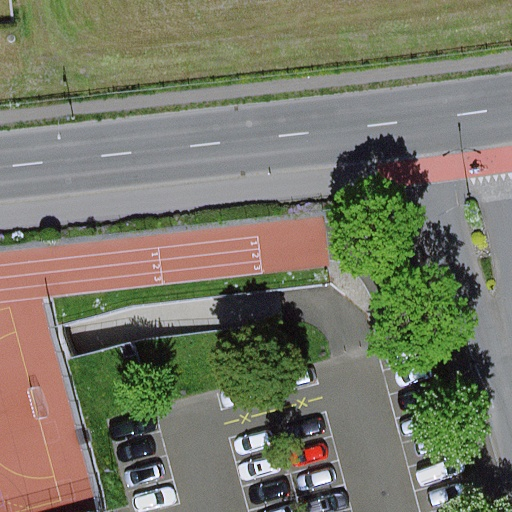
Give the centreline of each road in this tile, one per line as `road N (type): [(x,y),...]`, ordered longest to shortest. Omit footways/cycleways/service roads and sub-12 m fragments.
road 1 (tertiary): [(456,117),(0,166)]
road 2 (residential): [(511,379),(456,117)]
